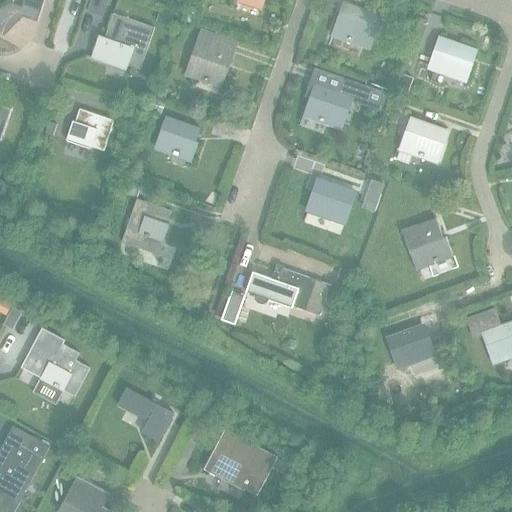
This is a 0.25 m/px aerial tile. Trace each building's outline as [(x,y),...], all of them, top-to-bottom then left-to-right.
[(43,0),(24,0),(21,8),(39,14),(43,0)] [(89,0),(86,11),(101,16),(106,0),(89,0)] [(236,0),(238,0),(237,3),(261,11),(265,0),(236,0)] [(342,16),(339,16),(332,35),(357,44),(357,42),(370,46),(380,16),(346,4),(342,16)] [(170,15),(161,11),(157,19),(166,24),(170,15)] [(155,28),(137,21),(113,13),(105,37),(99,35),(91,58),(108,64),(110,58),(128,64),(127,66),(128,67),(128,65),(141,69),(155,28)] [(429,67),(441,71),(440,73),(465,82),(472,62),(470,61),(474,48),(439,36),(429,67)] [(185,72),(197,77),(197,78),(222,87),(229,68),(226,67),(231,54),(196,42),(185,72)] [(391,73),(378,69),(374,80),(387,85),(391,73)] [(412,95),(419,75),(403,70),(396,89),(412,95)] [(342,78),(337,92),(352,97),(350,101),(381,112),(388,93),(342,78)] [(313,97),(311,97),(304,117),(328,125),(329,123),(342,127),(352,97),(337,92),(318,85),(313,97)] [(154,95),(164,99),(167,91),(157,87),(154,95)] [(391,89),(386,100),(394,103),(398,92),(391,89)] [(154,99),(149,110),(160,114),(165,103),(154,99)] [(0,138),(1,139),(12,110),(0,105),(0,138)] [(445,130),(410,118),(413,110),(403,107),(397,124),(407,127),(395,159),(408,163),(411,154),(436,163),(443,143),(440,142),(445,130)] [(75,122),(73,121),(66,140),(91,148),(92,147),(103,151),(114,120),(80,109),(75,122)] [(155,147),(167,151),(166,153),(192,162),(198,142),(195,141),(200,128),(165,116),(155,147)] [(53,136),(57,124),(48,122),(45,133),(53,136)] [(0,179),(0,194),(5,196),(10,184),(0,179)] [(316,192),(313,191),(306,211),(331,220),(332,218),(344,222),(355,192),(321,179),(316,192)] [(122,193),(137,198),(141,185),(127,180),(122,193)] [(367,192),(362,206),(374,210),(379,197),(367,192)] [(126,228),(122,240),(159,253),(162,244),(169,224),(167,223),(172,210),(137,198),(126,228)] [(416,267),(428,263),(429,265),(453,255),(446,236),(443,237),(436,218),(403,230),(405,237),(404,238),(416,267)] [(349,262),(354,245),(338,240),(332,257),(349,262)] [(267,299),(269,297),(292,306),(293,304),(320,314),(331,284),(282,266),(277,279),(253,270),(246,289),(256,293),(255,295),(256,297),(257,299),(259,301),(261,302),(263,302),(266,301),(267,299)] [(339,268),(334,282),(348,286),(353,272),(339,268)] [(370,277),(360,279),(362,287),(371,285),(370,277)] [(231,289),(221,318),(235,323),(245,294),(231,289)] [(0,312),(5,315),(11,304),(0,298),(0,312)] [(495,306),(466,317),(473,336),(482,333),(493,362),(505,358),(505,360),(511,357),(511,321),(501,325),(495,306)] [(397,367),(409,362),(410,364),(434,355),(427,336),(425,337),(420,324),(386,337),(397,367)] [(79,353),(76,351),(63,344),(65,340),(42,328),(21,367),(40,378),(39,380),(62,392),(63,390),(75,396),(90,368),(75,360),(79,353)] [(117,404),(147,420),(141,432),(158,441),(173,412),(126,388),(117,404)] [(188,404),(184,413),(193,418),(197,409),(188,404)] [(245,487),(256,493),(270,465),(284,472),(288,463),(223,430),(203,469),(244,489),(245,487)] [(0,505),(0,509),(5,511),(12,511),(48,446),(32,437),(25,450),(9,442),(3,454),(1,452),(0,453),(0,495),(4,497),(0,505)] [(74,476),(81,462),(70,456),(63,470),(74,476)] [(99,511),(109,495),(77,478),(58,511),(99,511)]
